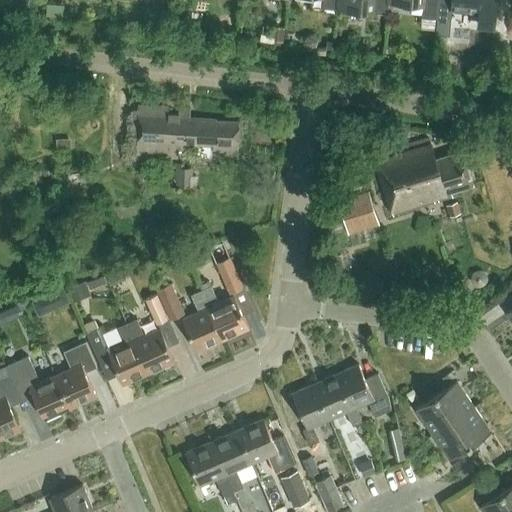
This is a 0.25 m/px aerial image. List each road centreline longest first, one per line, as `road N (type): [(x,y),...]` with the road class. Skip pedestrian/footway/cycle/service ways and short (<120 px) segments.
road 1 (unclassified): [(316,91),(0,50)]
road 2 (residential): [(511,396),(478,344),(450,327),(290,306)]
road 3 (residential): [(108,436),(277,352),(290,306)]
road 4 (residential): [(290,306),(316,91)]
road 5 (unclassified): [(511,115),(316,91)]
